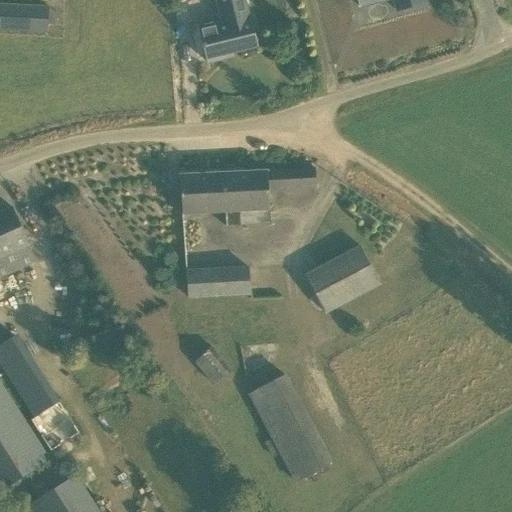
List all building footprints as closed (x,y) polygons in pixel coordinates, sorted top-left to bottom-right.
[(202,43),(206,62),(223,57),(222,54),(257,45),(250,16),(248,16),(243,0),(217,0),(223,23),(199,29),(202,43)] [(423,0),(357,0),(359,7),(382,0),(394,0),(397,12),(425,4),(423,0)] [(0,4),(0,29),(47,31),(48,7),(0,4)] [(315,168),(179,175),(182,213),(225,211),(225,227),(270,225),(268,190),(316,188),(315,168)] [(12,206),(0,211),(0,275),(35,260),(12,206)] [(324,313),(379,284),(360,247),(304,276),(324,313)] [(249,294),(248,266),(185,269),(187,298),(249,294)] [(192,362),(213,386),(230,371),(209,347),(192,362)] [(280,372),(244,389),(290,481),(326,464),(280,372)] [(0,381),(0,490),(44,463),(50,458),(0,381)] [(32,419),(29,421),(48,452),(77,433),(57,403),(32,419)] [(108,511),(90,483),(83,487),(76,475),(30,504),(24,508),(25,511),(108,511)]
